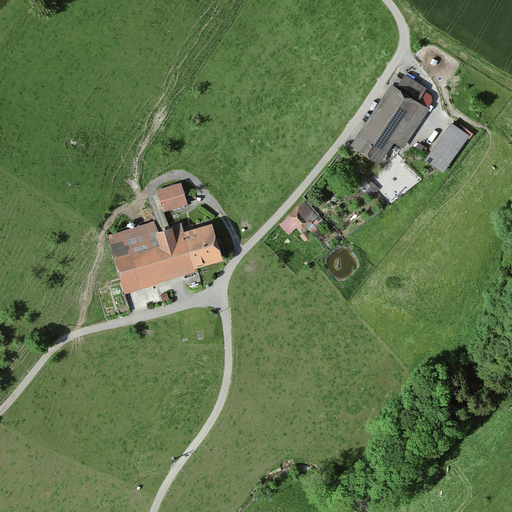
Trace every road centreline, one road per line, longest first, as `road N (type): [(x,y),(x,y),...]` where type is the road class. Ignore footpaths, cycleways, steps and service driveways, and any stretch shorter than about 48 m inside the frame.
road 1 (unclassified): [(218,293),(235,260),(316,170),(391,67),(404,35),(388,0)]
road 2 (unclassified): [(218,293),(63,339),(0,411)]
road 3 (unclassified): [(153,511),(224,389),(228,350),(218,293)]
